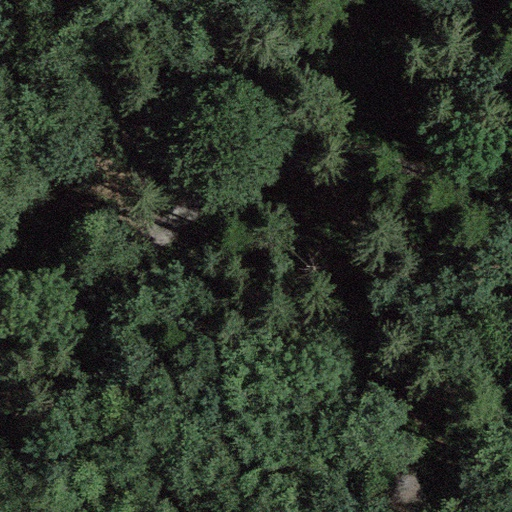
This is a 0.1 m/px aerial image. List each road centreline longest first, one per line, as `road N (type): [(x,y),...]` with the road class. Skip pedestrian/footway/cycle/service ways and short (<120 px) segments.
road 1 (track): [(511,254),(414,169),(362,154),(296,151),(241,170),(178,209),(113,275),(0,359)]
road 2 (track): [(0,66),(109,9)]
